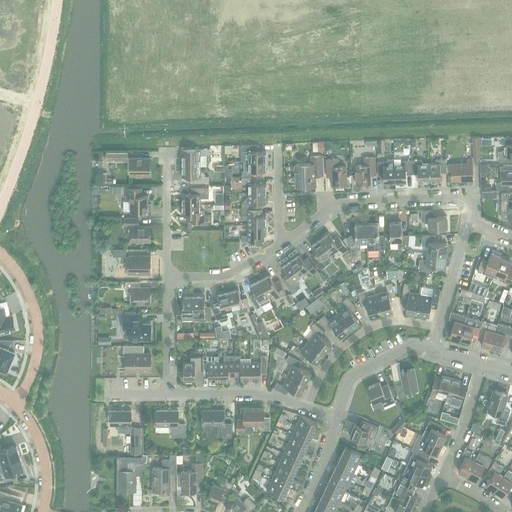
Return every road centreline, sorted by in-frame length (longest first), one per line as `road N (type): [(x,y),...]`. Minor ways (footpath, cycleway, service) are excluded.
road 1 (residential): [(281,244),(350,201),(460,197),(469,220)]
road 2 (residential): [(51,0),(44,50),(0,173)]
road 3 (residential): [(306,408),(321,371),(363,330),(394,321),(437,330)]
road 4 (residential): [(0,253),(25,286),(38,333),(15,401)]
road 5 (residential): [(306,408),(254,393),(166,394)]
road 6 (residential): [(431,349),(408,347),(350,378),(336,418)]
road 7 (residential): [(167,276),(220,276),(281,244)]
road 8 (residential): [(167,276),(167,155)]
road 9 (residential): [(442,476),(485,364)]
